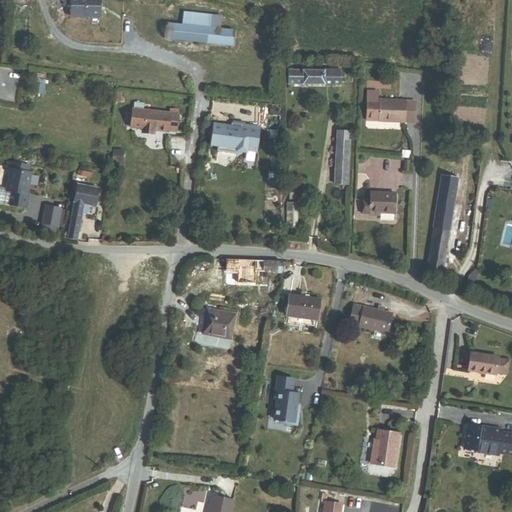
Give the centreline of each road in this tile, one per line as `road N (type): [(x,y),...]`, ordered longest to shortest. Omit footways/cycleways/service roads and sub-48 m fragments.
road 1 (residential): [(511,325),(342,263),(181,252)]
road 2 (residential): [(181,252),(139,461)]
road 3 (residential): [(181,252),(0,236)]
